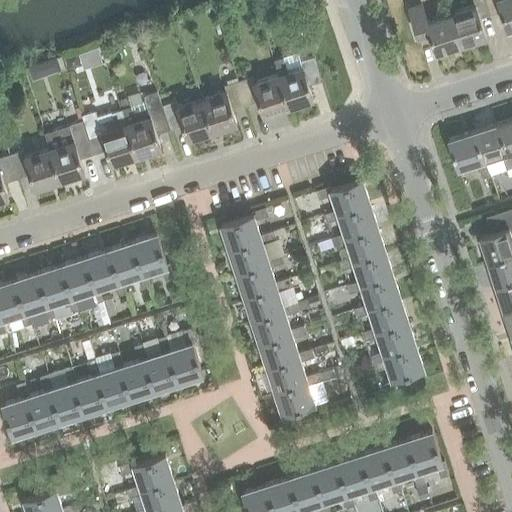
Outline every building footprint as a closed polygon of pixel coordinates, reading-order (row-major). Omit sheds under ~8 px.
[(490,14),(485,0),(472,0),(474,5),(450,13),(460,45),(485,36),(479,17),(490,14)] [(507,30),(511,27),(511,0),(485,0),(490,14),(501,10),(507,30)] [(460,45),(450,13),(426,20),(420,3),(408,7),(417,37),(429,33),(435,53),(460,45)] [(137,35),(125,30),(122,38),(134,43),(137,35)] [(74,68),(78,61),(76,55),(65,59),(68,70),(74,68)] [(321,80),(313,56),(300,60),(301,66),(277,73),(288,106),(312,98),(308,84),(321,80)] [(47,66),(45,60),(28,66),(32,79),(45,75),(47,66)] [(251,74),(237,79),(245,105),(259,100),(263,114),(288,106),(277,73),(253,81),(251,74)] [(226,90),(201,98),(212,131),(236,123),(232,109),(245,105),(237,79),(224,83),(226,90)] [(146,99),(120,107),(136,155),(160,147),(156,133),(169,129),(161,104),(157,90),(144,94),(146,99)] [(175,99),(161,104),(169,129),(183,125),(187,138),(212,131),(201,98),(177,106),(175,99)] [(85,128),(94,153),(107,149),(111,163),(136,155),(120,107),(96,115),(95,110),(80,114),(82,119),(84,128),(85,128)] [(511,117),(496,123),(506,152),(510,151),(511,150),(511,117)] [(80,158),(94,153),(85,128),(84,128),(82,119),(45,131),(50,146),(60,179),(84,172),(80,158)] [(506,152),(496,123),(472,130),(482,160),(485,159),(500,154),(505,168),(511,165),(511,157),(510,151),(506,152)] [(457,168),(476,162),(481,176),(490,173),(485,159),(482,160),(472,130),(448,138),(457,168)] [(60,179),(50,146),(25,154),(23,148),(10,152),(18,178),(30,174),(34,187),(60,179)] [(0,198),(8,196),(3,183),(18,178),(10,152),(0,155),(0,198)] [(369,202),(362,177),(331,187),(330,185),(315,190),(318,198),(332,193),(337,208),(338,212),(369,202)] [(377,225),(369,202),(338,212),(337,208),(323,212),(326,221),(340,217),(345,232),(346,236),(377,225)] [(221,223),(229,247),(261,237),(259,233),(254,219),(268,214),(265,206),(251,211),(251,213),(221,223)] [(479,236),(487,261),(511,251),(511,235),(511,232),(511,231),(511,207),(485,216),(491,232),(479,236)] [(385,249),(377,225),(346,236),(345,232),(331,237),(334,246),(348,241),(352,255),(354,259),(385,249)] [(273,230),(275,237),(286,233),(284,226),(273,230)] [(268,261),(267,257),(262,242),(276,238),(273,229),(259,233),(261,237),(229,247),(236,271),(268,261)] [(156,232),(131,240),(142,272),(145,271),(160,266),(165,279),(173,277),(169,262),(166,263),(156,232)] [(118,279),(122,278),(137,273),(141,287),(150,284),(145,271),(142,272),(131,240),(108,248),(118,279)] [(95,287),(98,286),(113,281),(117,295),(126,292),(122,278),(118,279),(108,248),(84,255),(95,287)] [(392,273),(392,272),(385,249),(354,259),(352,255),(338,260),(341,269),(355,265),(360,279),(361,283),(392,273)] [(511,278),(511,251),(487,261),(495,285),(511,278)] [(276,284),(274,281),(270,267),(283,263),(280,253),(267,257),(268,261),(236,271),(244,295),(276,284)] [(84,255),(61,263),(71,294),(74,294),(89,289),(93,302),(103,299),(98,286),(95,287),(84,255)] [(78,307),(74,294),(71,294),(61,263),(38,270),(48,302),(51,301),(65,297),(70,310),(78,307)] [(56,314),(51,301),(48,302),(38,270),(14,278),(24,310),(27,309),(42,304),(46,318),(56,314)] [(368,306),(400,296),(392,273),(361,283),(360,279),(346,283),(349,292),(362,288),(367,303),(368,306)] [(283,308),(282,304),(277,289),(291,285),(288,276),(274,281),(276,284),(244,295),(251,318),(283,308)] [(24,310),(14,278),(0,282),(0,314),(1,317),(4,317),(18,312),(23,325),(32,322),(27,309),(24,310)] [(511,305),(511,278),(495,285),(502,309),(511,305)] [(321,302),(318,293),(307,297),(310,306),(321,302)] [(408,320),(400,296),(368,306),(367,303),(353,307),(356,317),(370,312),(375,326),(376,330),(408,320)] [(291,331),(290,328),(285,313),(298,309),(295,300),(282,304),(283,308),(251,318),(259,341),(291,331)] [(199,315),(195,303),(187,306),(190,317),(199,315)] [(511,305),(502,309),(510,333),(511,332),(511,305)] [(1,317),(0,314),(0,332),(8,330),(4,317),(1,317)] [(107,314),(96,318),(99,325),(110,321),(107,314)] [(383,354),(415,343),(408,320),(376,330),(375,326),(361,330),(364,339),(377,335),(382,349),(383,354)] [(299,355),(297,351),(292,337),(306,332),(303,323),(290,328),(291,331),(259,341),(266,365),(299,355)] [(189,326),(188,327),(181,329),(185,342),(170,347),(166,348),(177,381),(202,373),(192,342),(194,341),(189,326)] [(161,350),(146,355),(143,356),(153,389),(177,381),(166,348),(170,347),(166,334),(157,337),(161,350)] [(143,356),(146,355),(142,341),(133,344),(138,357),(123,362),(119,363),(130,396),(153,389),(143,356)] [(391,378),(423,367),(415,343),(383,354),(382,349),(368,353),(371,363),(385,359),(391,378)] [(306,378),(305,374),(300,360),(314,356),(311,346),(297,351),(299,355),(266,365),(274,389),(306,378)] [(107,404),(130,396),(119,363),(123,362),(118,349),(109,352),(114,366),(99,370),(96,371),(107,404)] [(91,374),(77,378),(73,380),(83,411),(107,404),(96,371),(99,370),(95,358),(86,361),(91,374)] [(73,380),(77,378),(72,365),(63,368),(68,381),(53,386),(49,387),(60,419),(83,411),(73,380)] [(282,413),(314,403),(308,383),(321,379),(318,370),(305,374),(306,378),(274,389),(282,413)] [(49,387),(53,386),(49,373),(39,376),(43,389),(29,394),(26,395),(36,427),(60,419),(49,387)] [(26,395),(29,394),(25,380),(16,383),(20,396),(1,402),(12,434),(36,427),(26,395)] [(418,469),(420,468),(435,464),(439,477),(448,474),(444,459),(441,460),(431,429),(407,437),(418,469)] [(394,477),(398,476),(412,471),(416,484),(425,482),(420,468),(418,469),(407,437),(384,445),(394,477)] [(371,484),(374,483),(388,479),(392,492),(402,489),(398,476),(394,477),(384,445),(360,452),(371,484)] [(132,459),(118,463),(121,473),(134,469),(138,484),(139,487),(172,477),(164,452),(133,462),(132,459)] [(346,492),(349,492),(365,486),(369,499),(378,496),(374,483),(371,484),(360,452),(336,460),(346,492)] [(336,460),(313,468),(323,500),(325,499),(340,494),(344,507),(353,505),(349,492),(346,492),(336,460)] [(329,511),(330,511),(325,499),(323,500),(313,468),(289,475),(299,507),(302,506),(317,501),(320,511),(329,511)] [(299,507),(289,475),(266,483),(274,511),(285,511),(293,509),(294,511),(303,511),(302,506),(299,507)] [(139,487),(138,484),(126,488),(128,497),(141,493),(146,506),(147,510),(180,500),(172,477),(139,487)] [(62,511),(61,509),(56,494),(70,489),(67,480),(52,485),(53,488),(23,498),(27,511),(62,511)] [(416,484),(415,485),(419,498),(429,495),(425,482),(416,484)] [(274,511),(266,483),(241,491),(248,511),(274,511)] [(147,510),(146,506),(133,511),(183,511),(180,500),(147,510)]
